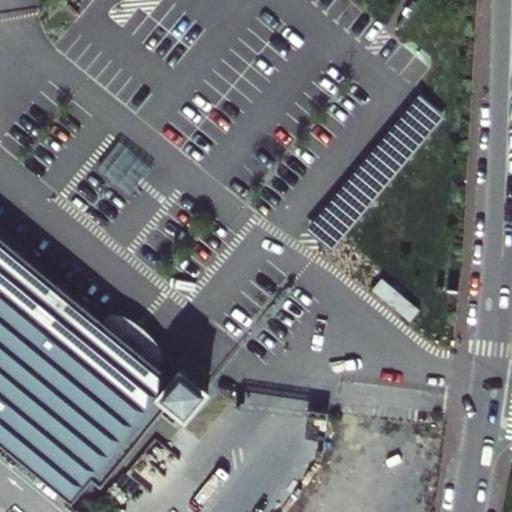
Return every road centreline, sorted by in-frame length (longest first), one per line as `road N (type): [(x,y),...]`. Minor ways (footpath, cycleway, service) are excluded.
road 1 (secondary): [(487,391),(511,94)]
road 2 (unknown): [(416,363),(306,380),(233,460)]
road 3 (secondary): [(468,511),(487,391)]
